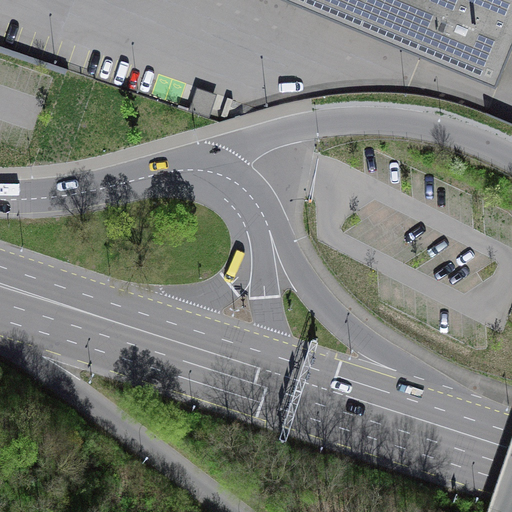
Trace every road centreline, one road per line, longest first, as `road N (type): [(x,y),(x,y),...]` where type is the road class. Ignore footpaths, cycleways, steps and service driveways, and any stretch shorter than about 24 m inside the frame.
road 1 (secondary): [(227,365),(0,291)]
road 2 (residential): [(419,426),(365,342),(277,256)]
road 3 (secondary): [(419,426),(227,365)]
